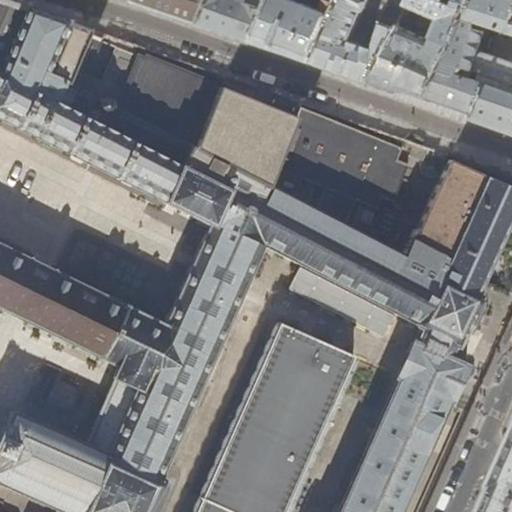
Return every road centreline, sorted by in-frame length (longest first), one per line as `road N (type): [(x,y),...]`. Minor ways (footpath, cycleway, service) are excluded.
road 1 (residential): [(511,151),(53,0)]
road 2 (unknown): [(6,339),(131,418)]
